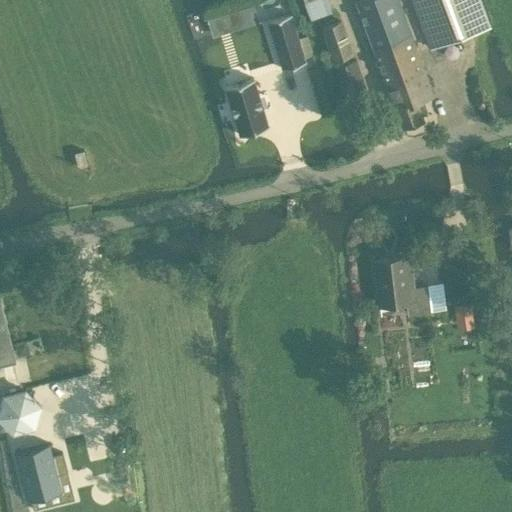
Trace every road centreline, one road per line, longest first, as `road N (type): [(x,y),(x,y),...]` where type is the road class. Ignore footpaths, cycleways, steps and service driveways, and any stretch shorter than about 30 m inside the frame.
road 1 (unclassified): [(0,247),(511,131)]
road 2 (unknown): [(88,230),(83,334),(72,350),(37,367)]
